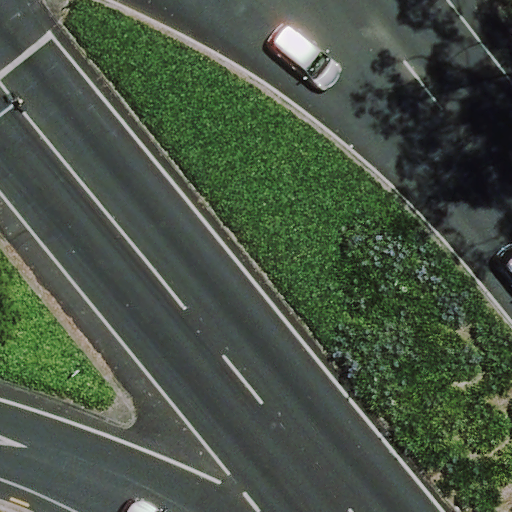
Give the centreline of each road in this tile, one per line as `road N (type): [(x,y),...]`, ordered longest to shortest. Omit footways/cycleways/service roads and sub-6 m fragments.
road 1 (trunk): [(350,511),(0,88)]
road 2 (trunk): [(334,0),(511,191)]
road 3 (trunk): [(170,511),(83,461),(0,433)]
